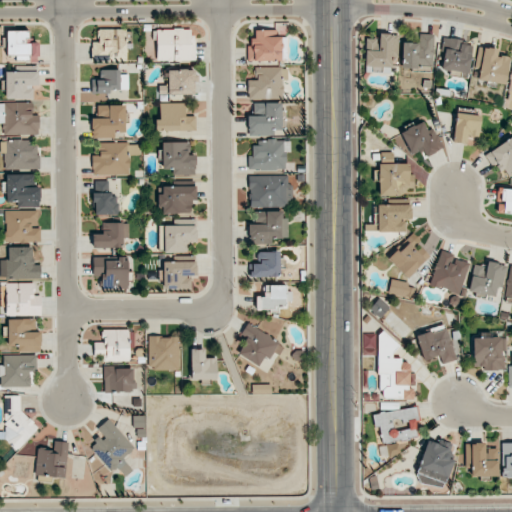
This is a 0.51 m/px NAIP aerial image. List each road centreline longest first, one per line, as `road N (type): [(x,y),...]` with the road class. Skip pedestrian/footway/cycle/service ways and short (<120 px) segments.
road 1 (residential): [(0,12),(394,8),(511,25)]
road 2 (tertiary): [(334,0),(337,511)]
road 3 (residential): [(223,0),(223,297),(208,308),(70,310)]
road 4 (residential): [(66,0),(70,397)]
